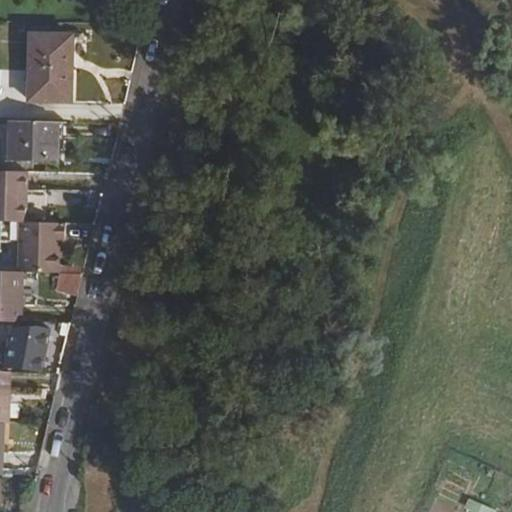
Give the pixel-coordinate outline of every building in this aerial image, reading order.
[(42,33),(39,100),(82,101),(83,67),(80,67),(80,34),(42,33)] [(59,159),(61,121),(11,120),(10,157),(59,159)] [(0,219),(22,220),(27,220),(30,170),(0,169),(0,219)] [(24,271),(61,272),(62,249),(62,240),(67,240),(67,222),(27,220),(22,220),(21,271),(24,271)] [(0,319),(23,321),(24,271),(21,271),(0,270),(0,319)] [(59,288),(81,292),(85,273),(61,272),(59,288)] [(7,363),(42,372),(52,326),(25,322),(21,340),(13,339),(7,363)] [(0,419),(10,421),(13,372),(0,371),(0,419)]
